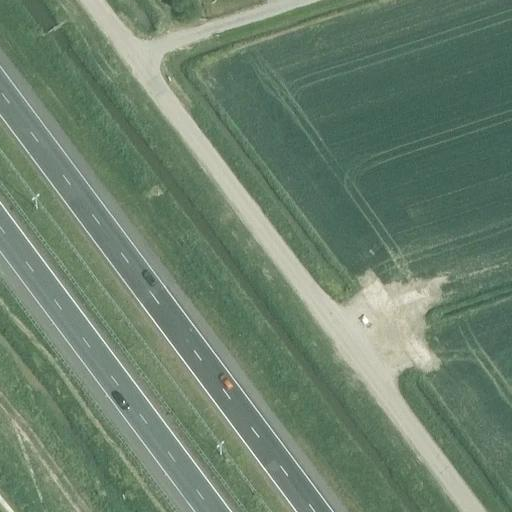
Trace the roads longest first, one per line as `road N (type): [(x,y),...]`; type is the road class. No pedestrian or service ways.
road 1 (unclassified): [(472,511),(91,0)]
road 2 (motorway): [(313,511),(0,92)]
road 3 (motorway): [(0,232),(209,511)]
